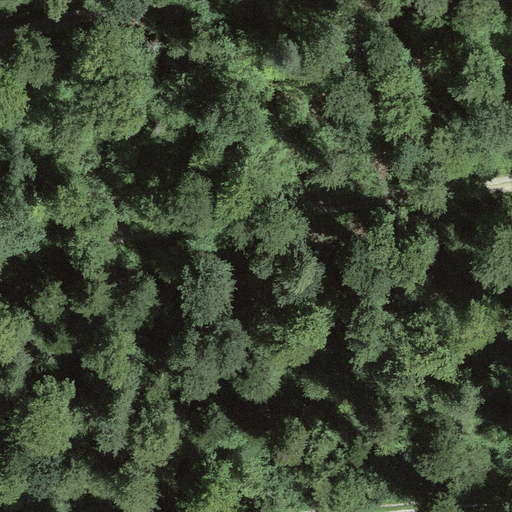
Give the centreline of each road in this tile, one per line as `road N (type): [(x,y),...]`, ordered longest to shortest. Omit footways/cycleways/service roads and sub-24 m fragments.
road 1 (track): [(511,190),(254,210),(0,244)]
road 2 (track): [(261,511),(511,498)]
road 3 (track): [(138,0),(0,30)]
